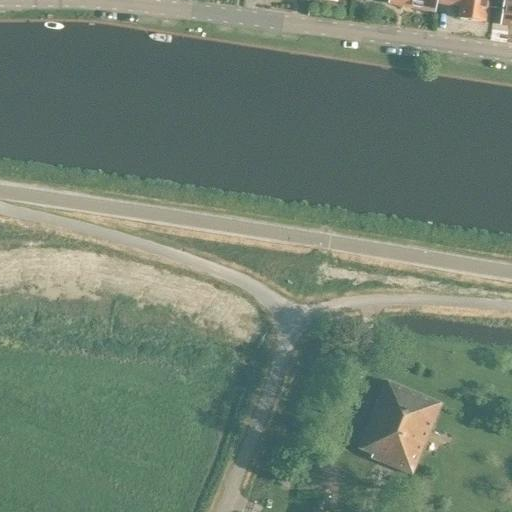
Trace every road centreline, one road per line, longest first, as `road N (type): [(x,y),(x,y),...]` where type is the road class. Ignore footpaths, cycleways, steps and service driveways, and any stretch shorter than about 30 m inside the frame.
road 1 (tertiary): [(511,273),(0,195)]
road 2 (tertiary): [(511,49),(265,17),(0,1)]
road 3 (tertiary): [(0,206),(237,281),(275,309),(286,345)]
road 4 (tertiary): [(286,345),(307,321),(336,307),(511,309)]
road 5 (tertiary): [(221,511),(286,345)]
